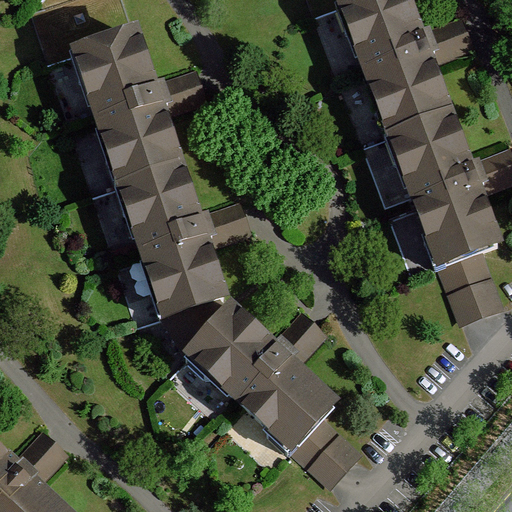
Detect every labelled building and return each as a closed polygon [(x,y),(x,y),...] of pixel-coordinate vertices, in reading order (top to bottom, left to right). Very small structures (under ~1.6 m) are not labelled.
[(414,168),(406,171),(435,250),(444,246),(454,272),(444,275),(464,329),(488,321),(489,323),(506,317),(485,261),(503,254),(484,205),(472,173),(454,124),(435,74),(423,42),(407,0),(385,0),(357,11),(366,37),(357,40),(386,119),(396,116),(405,141),(414,168)] [(366,37),(357,11),(342,16),(351,42),(357,40),(366,37)] [(464,27),(423,42),(435,74),(476,59),(464,27)] [(176,324),(167,327),(191,364),(198,357),(219,376),(212,384),(274,440),(280,433),(300,452),(294,459),(329,491),(345,474),(348,476),(360,463),(322,428),(336,413),(297,378),(272,355),(233,319),(227,326),(217,310),(226,307),(209,257),(198,225),(164,126),(153,93),(136,42),(87,58),(96,85),(87,88),(114,169),(123,166),(141,218),(132,221),(158,301),(168,298),(176,324)] [(81,90),(87,88),(96,85),(87,58),(72,63),(81,90)] [(193,80),(153,93),(164,126),(203,112),(193,80)] [(400,173),(406,171),(414,168),(405,141),(396,116),(386,119),(381,121),(390,147),(400,173)] [(511,157),(472,173),(484,205),(511,194),(511,157)] [(123,166),(114,169),(108,171),(125,223),(132,221),(141,218),(123,166)] [(198,225),(209,257),(249,244),(237,211),(198,225)] [(439,277),(444,275),(454,272),(444,246),(435,250),(430,252),(439,277)] [(161,328),(167,327),(176,324),(168,298),(158,301),(153,302),(161,328)] [(488,321),(464,329),(465,332),(489,323),(488,321)] [(302,323),(272,355),(297,378),(326,346),(302,323)] [(198,357),(191,364),(187,369),(208,388),(212,384),(219,376),(198,357)] [(280,433),(274,440),(273,440),(269,445),(290,463),(294,459),(300,452),(280,433)] [(40,438),(10,469),(36,493),(65,461),(40,438)] [(0,459),(0,511),(56,511),(36,493),(10,469),(0,459)] [(332,493),(348,476),(345,474),(329,491),(332,493)]
